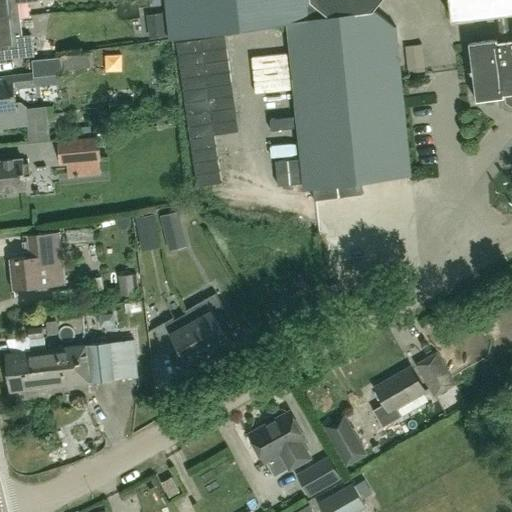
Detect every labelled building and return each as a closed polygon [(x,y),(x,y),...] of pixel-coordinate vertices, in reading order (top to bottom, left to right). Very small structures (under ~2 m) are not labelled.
[(0,0),(0,17),(19,15),(17,2),(37,0),(0,0)] [(166,0),(171,40),(287,24),(304,187),(411,176),(395,28),(373,10),(381,0),(166,0)] [(511,0),(449,0),(452,21),(511,12),(511,0)] [(19,15),(0,17),(0,49),(6,49),(8,58),(34,55),(32,35),(22,37),(19,15)] [(177,43),(192,150),(209,148),(208,135),(214,134),(213,122),(236,119),(225,36),(177,43)] [(511,36),(468,42),(476,101),(504,97),(505,102),(510,106),(511,105),(511,36)] [(0,127),(27,125),(29,143),(50,141),(46,106),(28,108),(21,103),(17,103),(15,86),(34,84),(34,82),(43,81),(43,77),(58,76),(56,56),(30,59),(31,74),(0,77),(0,127)] [(60,161),(98,156),(96,139),(58,144),(60,161)] [(0,162),(0,192),(28,188),(26,176),(31,175),(30,162),(24,163),(24,159),(15,160),(15,157),(5,158),(5,161),(0,162)] [(330,188),(332,230),(378,228),(376,185),(330,188)] [(420,204),(430,204),(431,186),(420,185),(420,204)] [(423,210),(424,240),(437,240),(436,209),(423,210)] [(92,241),(91,229),(67,231),(68,243),(92,241)] [(40,288),(67,285),(60,232),(34,235),(36,257),(10,260),(14,286),(39,283),(40,288)] [(120,296),(135,294),(132,274),(118,276),(120,296)] [(191,322),(208,352),(229,341),(218,321),(228,315),(216,293),(196,304),(185,311),(186,313),(191,321),(191,322)] [(142,312),(141,302),(125,304),(127,314),(142,312)] [(175,320),(173,318),(153,330),(166,351),(176,345),(187,364),(208,352),(191,322),(191,321),(186,313),(175,320)] [(13,391),(45,388),(44,373),(45,372),(43,350),(45,349),(42,326),(28,328),(31,351),(8,354),(13,391)] [(135,339),(45,349),(43,350),(45,372),(44,373),(45,388),(139,376),(135,339)] [(434,395),(455,383),(437,352),(417,364),(434,395)] [(383,427),(402,416),(397,408),(425,392),(411,367),(375,387),(384,404),(373,410),(383,427)] [(305,439),(289,412),(249,434),(264,462),(280,453),(289,470),(311,458),(301,441),(305,439)] [(357,443),(343,417),(326,427),(341,452),(357,443)] [(340,477),(328,457),(297,474),(309,495),(340,477)] [(169,497),(180,491),(172,477),(161,482),(169,497)] [(323,511),(359,511),(365,508),(352,483),(318,502),(323,511)]
